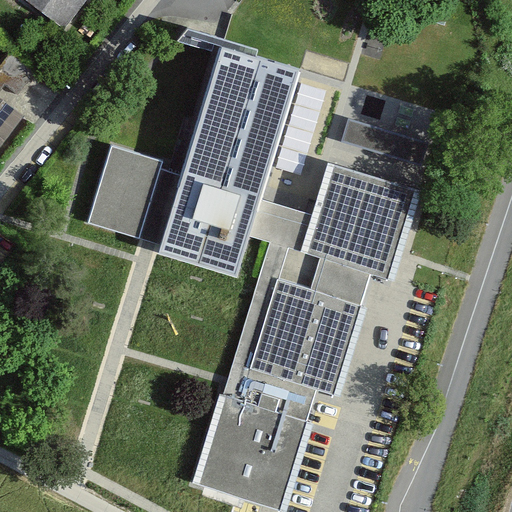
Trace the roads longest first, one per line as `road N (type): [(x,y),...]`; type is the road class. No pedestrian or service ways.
road 1 (residential): [(511,219),(415,511)]
road 2 (residential): [(148,0),(0,188)]
